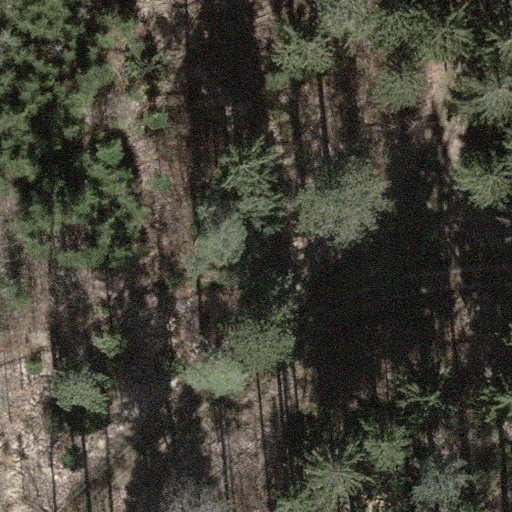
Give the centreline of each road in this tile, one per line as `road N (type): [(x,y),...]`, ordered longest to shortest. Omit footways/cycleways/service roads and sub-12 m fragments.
road 1 (track): [(471,0),(339,257),(76,511)]
road 2 (track): [(339,257),(511,260)]
